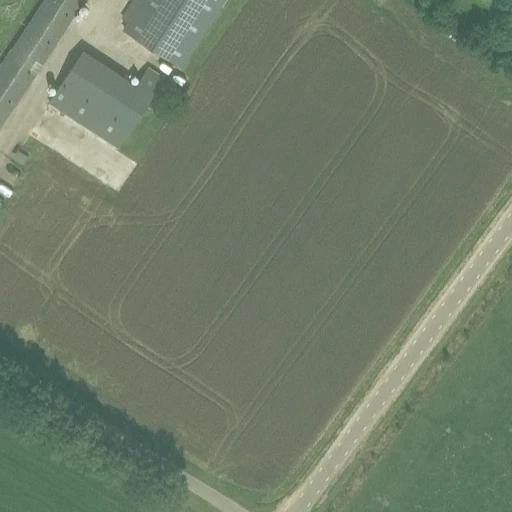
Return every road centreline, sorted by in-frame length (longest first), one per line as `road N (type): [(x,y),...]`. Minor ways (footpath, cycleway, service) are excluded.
road 1 (unclassified): [(306,511),(511,232)]
road 2 (unclassified): [(243,511),(0,348)]
